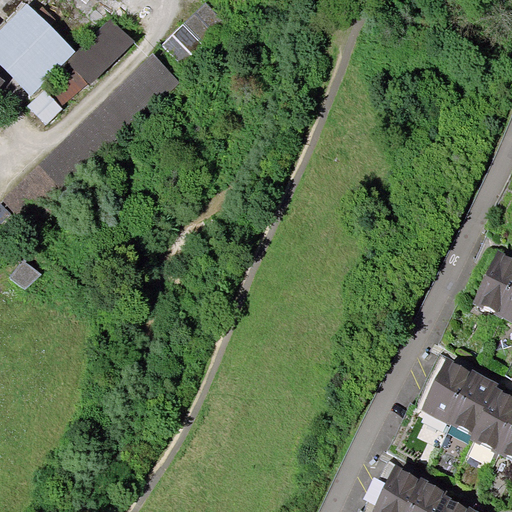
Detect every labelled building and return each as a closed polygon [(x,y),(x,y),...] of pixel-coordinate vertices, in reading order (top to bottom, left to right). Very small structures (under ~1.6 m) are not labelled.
[(76,51),(27,3),(0,29),(0,65),(30,96),(66,61),(76,51)] [(206,3),(184,23),(204,45),(226,25),(206,3)] [(184,23),(160,47),(181,67),(204,45),(184,23)] [(180,82),(154,55),(1,203),(0,202),(0,224),(16,241),(180,82)] [(511,285),(511,258),(497,251),(473,303),(499,315),(511,285)] [(24,261),(11,277),(26,289),(42,274),(24,261)] [(511,285),(499,315),(511,321),(511,285)] [(447,358),(421,410),(445,422),(471,370),(447,358)] [(471,435),(496,386),(498,384),(471,370),(445,422),(471,435)] [(511,394),(496,386),(471,435),(469,437),(493,450),(511,415),(511,394)] [(511,415),(493,450),(511,460),(511,415)] [(395,465),(372,511),(403,511),(420,477),(395,465)] [(420,477),(403,511),(434,511),(444,494),(446,490),(420,477)] [(466,511),(469,507),(444,494),(434,511),(466,511)]
